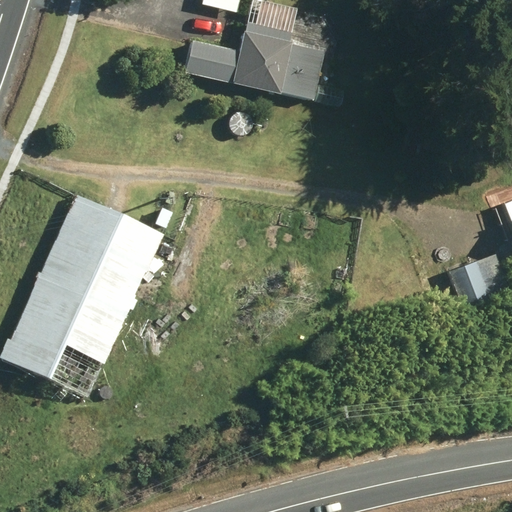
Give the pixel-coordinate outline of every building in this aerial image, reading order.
[(196,0),(195,8),(228,16),(231,0),(196,0)] [(183,45),(176,75),(303,104),(314,56),(279,48),(281,36),(236,26),(230,55),(183,45)] [(67,195),(0,339),(0,361),(81,398),(156,236),(67,195)] [(511,197),(485,209),(500,241),(505,239),(511,254),(511,197)] [(153,208),(147,222),(158,227),(164,213),(153,208)] [(485,253),(440,271),(455,309),(500,291),(485,253)]
